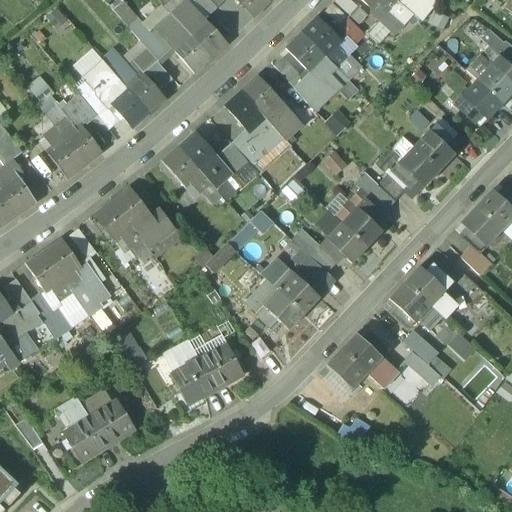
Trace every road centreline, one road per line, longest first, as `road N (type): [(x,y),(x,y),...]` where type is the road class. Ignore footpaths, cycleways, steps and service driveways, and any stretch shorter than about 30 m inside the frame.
road 1 (residential): [(136,475),(306,373),(511,148)]
road 2 (residential): [(0,252),(137,154),(299,0)]
road 3 (residential): [(136,475),(171,494),(266,511)]
